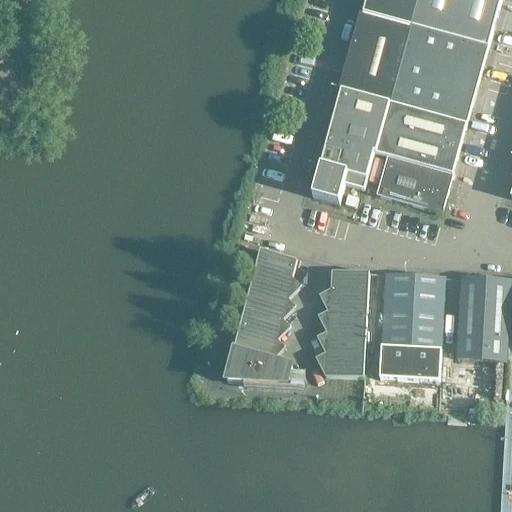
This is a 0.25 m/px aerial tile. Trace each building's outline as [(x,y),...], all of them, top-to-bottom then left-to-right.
[(411,30),(419,0),(368,0),(363,17),(411,30)] [(488,51),(502,0),(419,0),(411,30),(488,51)] [(411,30),(363,17),(360,17),(339,93),(342,94),(390,107),(411,30)] [(467,128),(488,51),(411,30),(390,107),(467,128)] [(382,136),(383,132),(390,107),(342,94),(334,123),(382,136)] [(460,153),(467,128),(390,107),(383,132),(460,153)] [(376,157),(382,136),(334,123),(326,152),(372,165),(375,157),(376,157)] [(453,179),(460,153),(383,132),(382,136),(376,157),(387,160),(388,160),(453,179)] [(364,193),(372,165),(326,152),(318,181),(345,188),(364,193)] [(442,217),(452,182),(453,179),(388,160),(387,160),(377,199),(442,217)] [(340,207),(345,188),(318,181),(313,200),(340,207)] [(356,210),(358,201),(348,198),(345,208),(356,210)] [(292,283),(297,263),(261,253),(255,274),(292,283)] [(300,291),(292,283),(255,274),(250,294),(287,304),(300,291)] [(369,297),(370,277),(370,276),(332,274),(331,295),(369,297)] [(442,354),(445,285),(445,281),(386,277),(380,382),(440,386),(442,354)] [(506,366),(511,286),(511,284),(462,281),(457,363),(506,366)] [(294,312),(287,304),(250,294),(244,315),(282,324),(294,312)] [(367,319),(369,297),(331,295),(321,300),(329,317),(367,319)] [(289,332),(282,324),(244,315),(239,335),(276,345),(289,332)] [(366,340),(367,319),(329,317),(319,321),(328,338),(366,340)] [(284,352),(276,345),(239,335),(234,355),(280,367),(282,363),(281,363),(275,361),(284,352)] [(365,361),(366,340),(328,338),(318,342),(327,359),(365,361)] [(288,389),(292,370),(280,367),(234,355),(233,356),(234,356),(227,385),(288,389)] [(364,382),(365,361),(327,359),(317,363),(326,380),(364,382)]
